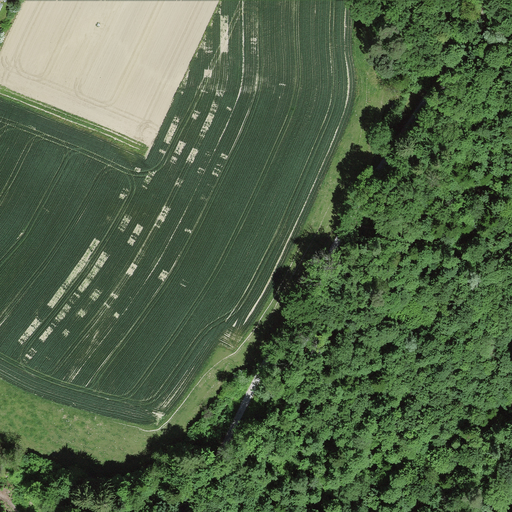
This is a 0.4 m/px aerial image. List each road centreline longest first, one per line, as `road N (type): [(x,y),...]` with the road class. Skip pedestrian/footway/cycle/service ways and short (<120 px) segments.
road 1 (unclassified): [(183,511),(378,168),(463,51),(489,0)]
road 2 (track): [(338,236),(511,227)]
